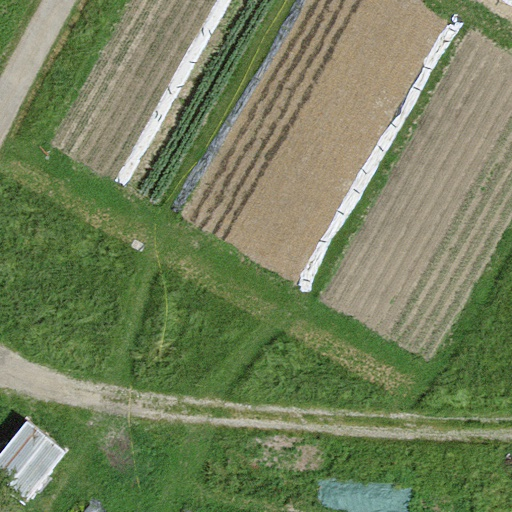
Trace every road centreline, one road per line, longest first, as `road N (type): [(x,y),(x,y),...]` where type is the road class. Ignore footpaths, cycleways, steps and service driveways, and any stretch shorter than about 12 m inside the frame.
road 1 (track): [(511,436),(333,431),(88,395),(0,368)]
road 2 (track): [(0,117),(60,0)]
